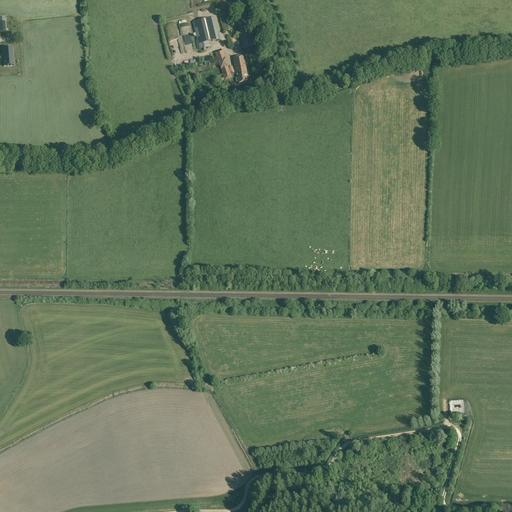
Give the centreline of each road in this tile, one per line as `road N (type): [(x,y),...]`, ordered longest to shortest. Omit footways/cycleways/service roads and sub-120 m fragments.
road 1 (unclassified): [(0,164),(102,162),(224,105),(315,94),(397,63),(511,49)]
road 2 (track): [(175,511),(236,509),(255,477),(323,470),(349,442),(461,424)]
